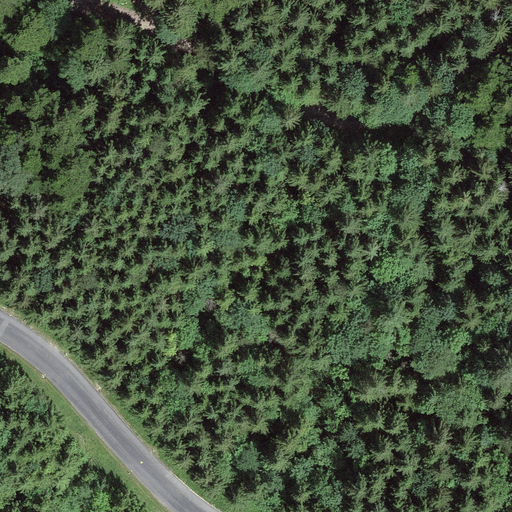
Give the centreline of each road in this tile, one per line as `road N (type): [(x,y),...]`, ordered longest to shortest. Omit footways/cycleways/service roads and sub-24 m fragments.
road 1 (track): [(511,29),(441,104),(340,126),(258,95),(68,0)]
road 2 (tertiary): [(194,511),(66,378),(0,326)]
